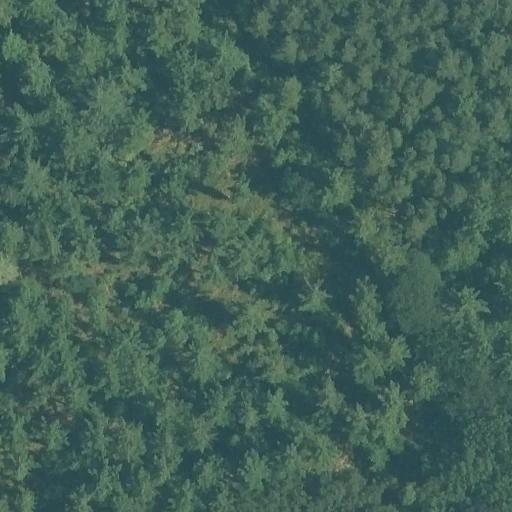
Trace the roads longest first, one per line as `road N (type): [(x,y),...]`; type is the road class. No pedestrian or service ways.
road 1 (track): [(511,415),(242,42)]
road 2 (unclassified): [(347,511),(511,446)]
